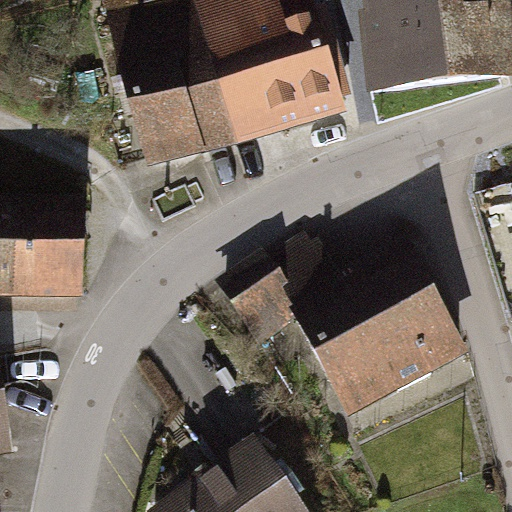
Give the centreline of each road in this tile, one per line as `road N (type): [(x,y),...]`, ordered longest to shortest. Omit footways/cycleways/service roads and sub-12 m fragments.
road 1 (residential): [(65,511),(101,371),(130,323),(172,278),(310,191),(425,146)]
road 2 (unclassified): [(425,146),(511,418)]
